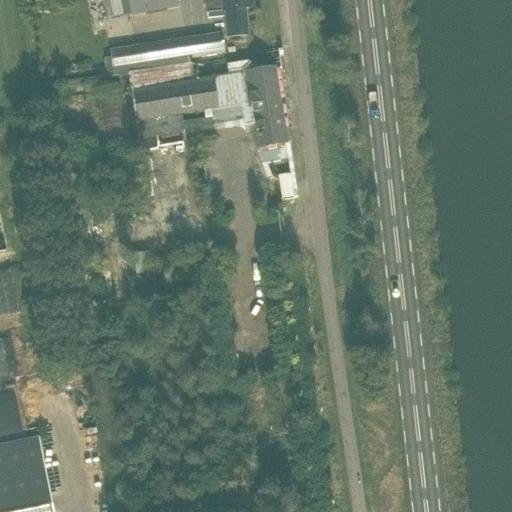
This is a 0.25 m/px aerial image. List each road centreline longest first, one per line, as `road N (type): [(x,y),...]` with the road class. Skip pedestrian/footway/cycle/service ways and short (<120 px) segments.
road 1 (unclassified): [(363,511),(293,0)]
road 2 (primary): [(428,511),(368,0)]
